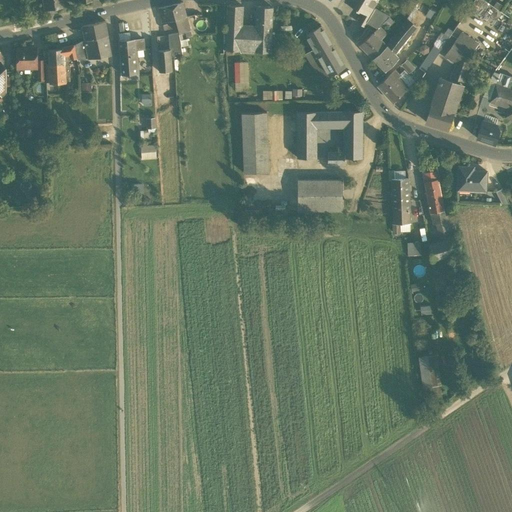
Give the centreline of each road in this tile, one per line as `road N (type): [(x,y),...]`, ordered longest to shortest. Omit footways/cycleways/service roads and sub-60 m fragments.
road 1 (track): [(124,511),(114,27),(103,12)]
road 2 (track): [(290,511),(347,219)]
road 3 (residential): [(289,0),(307,2),(337,29),(384,113),(420,133),(511,155)]
road 4 (unclassified): [(511,369),(299,511)]
